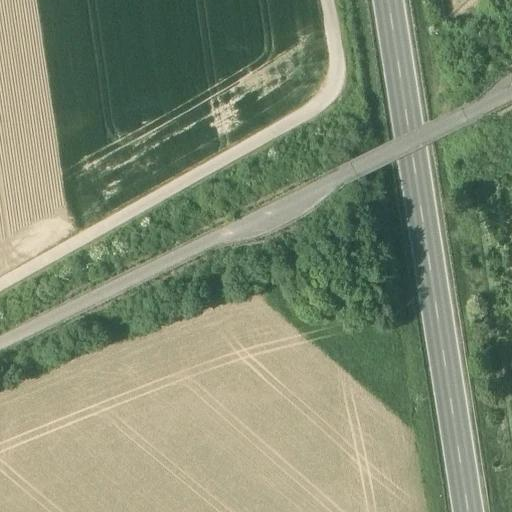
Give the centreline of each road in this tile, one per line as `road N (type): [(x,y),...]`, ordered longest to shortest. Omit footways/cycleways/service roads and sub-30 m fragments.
road 1 (primary): [(471,511),(387,0)]
road 2 (track): [(0,343),(465,116)]
road 3 (track): [(328,0),(338,67),(327,101),(0,287)]
